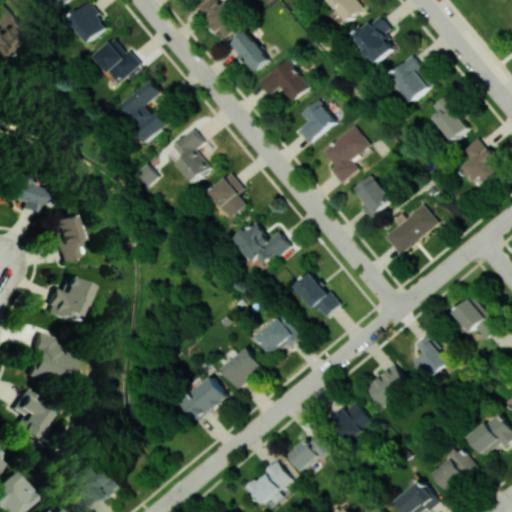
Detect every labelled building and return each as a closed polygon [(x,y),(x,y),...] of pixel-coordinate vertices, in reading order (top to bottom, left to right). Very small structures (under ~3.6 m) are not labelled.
[(227,37),(245,21),(229,2),(225,6),(219,0),(206,0),(200,6),(227,37)] [(332,0),(350,22),(367,7),(361,0),(332,0)] [(110,25),(90,1),(70,18),(89,42),(110,25)] [(0,52),(22,53),(23,20),(12,20),(13,5),(0,4),(0,52)] [(387,33),(393,26),(382,13),(356,36),(379,62),(398,45),(387,33)] [(272,57),(247,29),(231,44),(257,71),(272,57)] [(95,55),(120,82),(141,63),(116,36),(95,55)] [(437,81),(413,55),(392,74),(415,101),(437,81)] [(272,93),(280,85),(294,100),(311,84),(287,58),(261,82),(272,93)] [(149,139),(171,122),(159,106),(169,98),(154,79),(122,103),(149,139)] [(472,126),(447,94),(436,103),(442,111),(436,116),(455,140),(472,126)] [(302,112),(311,122),(301,130),(311,142),(338,121),(319,98),(302,112)] [(324,149),(337,165),(333,168),(344,181),(361,168),(353,158),(371,143),(355,124),(324,149)] [(180,163),(196,181),(214,166),(198,148),(207,141),(195,127),(175,144),(186,158),(180,163)] [(466,164),(485,185),(506,166),(479,137),(464,151),(472,159),(466,164)] [(160,175),(148,162),(137,172),(149,185),(160,175)] [(211,190),(233,217),(249,203),(241,193),(247,188),(233,172),(211,190)] [(374,217),(400,194),(392,185),(387,190),(372,173),(356,187),(367,200),(363,204),(374,217)] [(21,208),(38,212),(44,185),(12,177),(7,198),(22,201),(21,208)] [(404,254),(440,221),(424,203),(408,217),(404,212),(396,219),(400,224),(388,235),(404,254)] [(81,243),(71,212),(49,219),(62,260),(79,254),(76,245),(81,243)] [(281,230),(272,237),(258,220),(237,237),(259,266),(273,256),(275,259),(293,245),(281,230)] [(326,317),(342,303),(312,271),(297,285),(326,317)] [(53,287),(45,311),(77,321),(89,282),(67,275),(62,290),(53,287)] [(478,326),(487,338),(501,326),(476,295),(456,310),(472,330),(478,326)] [(302,336),(285,314),(259,334),(275,356),(302,336)] [(26,375),(66,385),(75,349),(59,345),(61,338),(36,332),(26,375)] [(428,377),(449,359),(429,334),(418,344),(424,351),(414,359),(428,377)] [(267,366),(251,346),(224,368),(242,388),(267,366)] [(368,383),(382,404),(411,383),(396,363),(368,383)] [(184,401),(201,421),(231,395),(214,375),(184,401)] [(30,436),(51,407),(24,388),(12,404),(24,412),(15,425),(30,436)] [(334,419),(353,441),(375,421),(356,399),(334,419)] [(511,441),(511,425),(502,412),(471,435),(486,455),(504,441),(507,446),(511,441)] [(308,437),(289,452),(304,470),(335,445),(324,431),(311,441),(308,437)] [(453,490),(481,465),(465,447),(437,472),(453,490)] [(250,485),(264,503),(273,497),(277,502),(286,495),(281,489),(294,478),(280,461),(250,485)] [(88,507),(100,498),(102,501),(122,486),(104,462),(81,479),(84,484),(75,490),(88,507)] [(19,511),(37,498),(14,470),(0,481),(0,509),(2,511),(19,511)] [(425,511),(441,499),(424,479),(399,500),(408,511),(425,511)]
